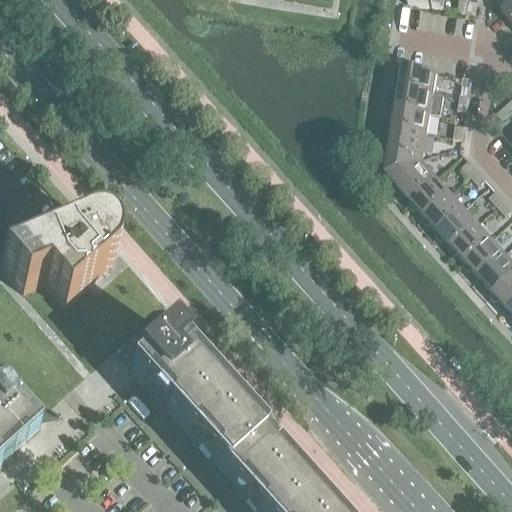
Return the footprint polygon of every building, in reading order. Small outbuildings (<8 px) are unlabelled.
[(445,0),(408,0),(407,8),(443,14),(445,0)] [(511,2),(501,13),(511,26),(511,2)] [(466,18),(475,20),(477,7),(468,5),(466,18)] [(402,79),(399,92),(399,93),(433,98),(436,78),(399,72),(397,78),(402,79)] [(462,90),(459,103),(468,104),(470,92),(462,90)] [(399,99),(396,113),(430,118),(433,98),(399,93),(399,92),(395,92),(394,98),(399,99)] [(468,104),(459,103),(457,115),(466,117),(468,104)] [(511,116),(506,110),(497,118),(503,125),(511,116)] [(395,120),(393,133),(393,134),(427,139),(430,118),(396,113),(392,112),(391,118),(395,120)] [(392,140),(390,153),(390,154),(417,158),(417,159),(423,160),(427,139),(393,134),(393,133),(388,133),(388,138),(392,140)] [(385,179),(397,192),(419,172),(418,172),(416,169),(417,159),(417,158),(390,154),(390,153),(385,153),(384,158),(388,160),(385,179)] [(462,172),(470,181),(477,176),(468,166),(462,172)] [(401,197),(410,207),(411,207),(436,184),(422,168),(418,172),(419,172),(397,192),(394,195),(398,199),(401,197)] [(477,176),(470,181),(479,191),(485,185),(477,176)] [(416,212),(424,222),(424,223),(450,199),(436,184),(411,207),(410,207),(407,210),(411,214),(416,212)] [(490,203),(497,212),(504,206),(496,197),(490,203)] [(429,227),(438,237),(438,238),(464,214),(450,199),(424,223),(424,222),(421,225),(425,229),(429,227)] [(511,214),(504,206),(497,212),(507,222),(511,217),(511,214)] [(442,242),(452,252),(452,253),(477,230),(464,214),(438,238),(438,237),(435,240),(438,244),(442,242)] [(456,258),(465,268),(466,268),(491,245),(477,230),(452,253),(452,252),(449,256),(452,259),(456,258)] [(84,235),(0,271),(0,272),(22,298),(43,289),(64,313),(96,285),(108,274),(110,272),(111,271),(112,269),(113,267),(114,265),(115,263),(115,261),(115,259),(116,257),(116,255),(115,253),(115,251),(114,249),(114,247),(113,246),(112,244),(110,242),(109,241),(107,239),(106,238),(104,237),(102,236),(100,235),(98,235),(96,234),(94,234),(92,234),(90,234),(88,234),(86,235),(84,235)] [(470,273),(479,283),(505,260),(491,245),(466,268),(465,268),(462,271),(466,275),(470,273)] [(484,288),(493,298),(511,280),(511,268),(505,260),(479,283),(476,286),(479,290),(484,288)] [(497,303),(506,313),(507,313),(511,308),(511,280),(493,298),(490,301),(493,305),(497,303)] [(511,318),(511,319),(511,308),(507,313),(506,313),(503,316),(507,320),(511,318)] [(130,377),(146,395),(252,511),(323,511),(182,355),(186,348),(188,341),(185,330),(183,327),(177,323),(170,321),(163,322),(156,326),(153,331),(152,338),(128,354),(129,358),(139,369),(130,377)] [(44,413),(21,393),(21,390),(21,388),(21,387),(20,385),(20,384),(19,382),(18,381),(16,379),(15,377),(12,376),(10,375),(7,374),(4,373),(1,373),(0,373),(0,469),(24,448),(39,434),(31,425),(44,413)]
